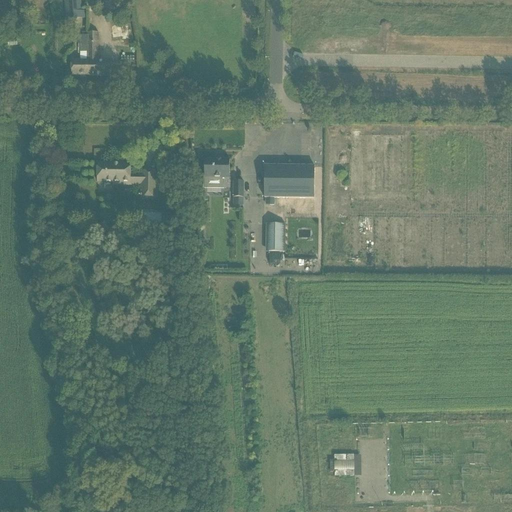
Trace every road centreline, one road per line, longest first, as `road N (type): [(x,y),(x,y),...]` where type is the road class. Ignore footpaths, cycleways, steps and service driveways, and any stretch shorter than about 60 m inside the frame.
road 1 (tertiary): [(279,108),(0,103)]
road 2 (unclassified): [(511,63),(279,59)]
